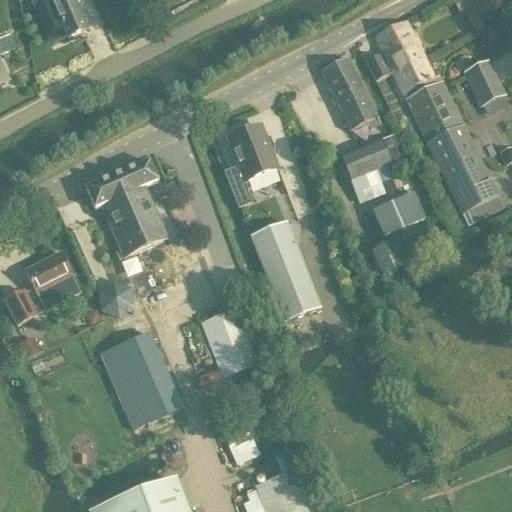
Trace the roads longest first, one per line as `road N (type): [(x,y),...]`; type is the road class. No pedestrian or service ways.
road 1 (tertiary): [(0,225),(405,0)]
road 2 (unclassified): [(0,130),(254,0)]
